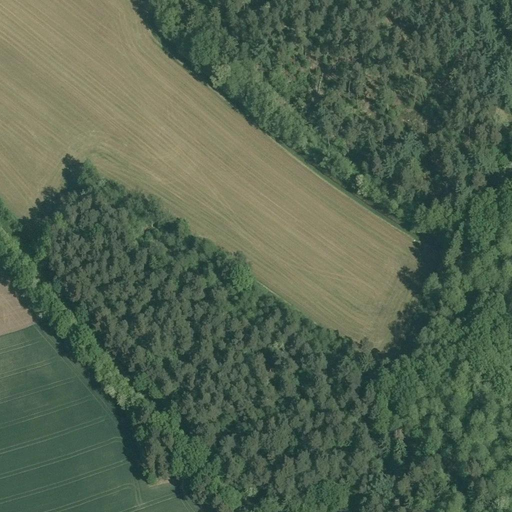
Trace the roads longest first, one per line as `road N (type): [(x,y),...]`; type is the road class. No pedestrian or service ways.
road 1 (track): [(247,510),(292,457),(373,395),(421,344),(511,148)]
road 2 (unclassified): [(0,224),(249,511)]
